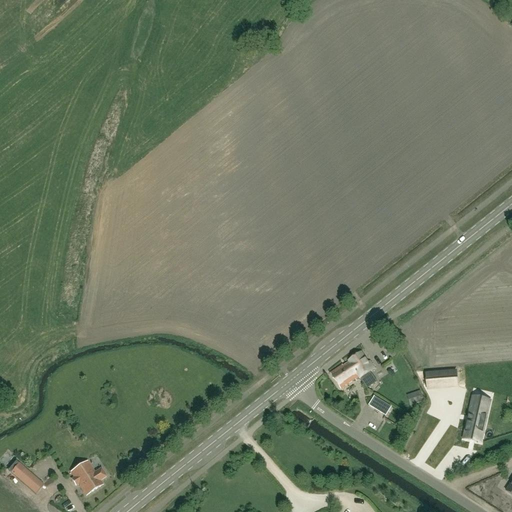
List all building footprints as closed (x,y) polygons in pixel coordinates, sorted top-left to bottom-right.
[(349,362),(359,377),(361,379),(375,369),(370,362),(368,363),(361,353),(349,361),(349,362)] [(359,377),(349,362),(343,367),(342,365),(330,373),(341,389),(355,380),(359,377)] [(456,373),(428,375),(429,389),(457,386),(456,373)] [(407,395),(411,406),(424,402),(421,391),(407,395)] [(374,397),(369,406),(386,416),(392,408),(374,397)] [(468,421),(465,439),(480,443),(486,417),(488,409),(472,406),(471,413),(470,413),(470,417),(469,417),(470,418),(469,421),(468,421)] [(76,486),(78,485),(86,496),(103,485),(100,481),(107,477),(101,469),(95,473),(88,462),(71,473),(74,478),(71,480),(76,486)] [(44,485),(24,468),(16,477),(36,494),(44,485)]
